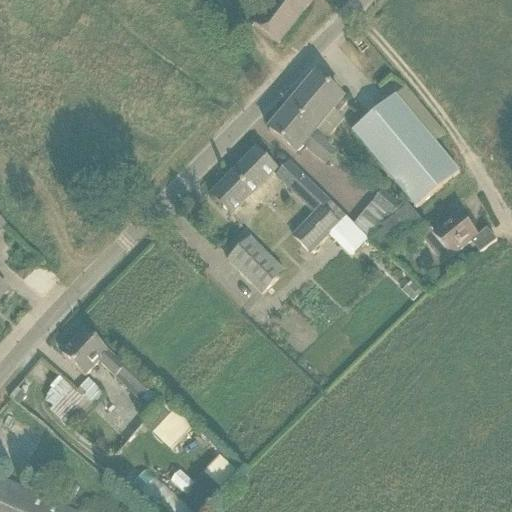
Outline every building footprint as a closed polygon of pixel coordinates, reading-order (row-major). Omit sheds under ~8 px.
[(313,0),(258,0),(268,7),(253,27),(279,46),(313,0)] [(347,104),(331,90),(315,77),(287,111),(314,134),(315,134),(337,152),(338,151),(318,133),(335,114),(337,116),(347,104)] [(390,102),(351,134),(415,210),(444,187),(459,174),(434,144),(395,98),(390,102)] [(315,134),(314,134),(287,111),(269,133),(298,157),(304,150),(324,167),(337,152),(315,134)] [(278,173),(270,165),(256,151),(211,197),(232,218),(278,173)] [(290,164),(275,178),(280,183),(313,216),(291,238),(310,257),(329,238),(348,220),(332,204),(331,204),(330,205),(299,173),(290,164)] [(400,208),(383,194),(382,192),(372,204),(391,218),(400,208)] [(443,266),(478,237),(459,214),(433,236),(426,228),(408,243),(416,253),(425,245),(443,266)] [(262,299),(286,273),(250,238),(226,263),(262,299)] [(511,278),(491,297),(511,319),(511,278)] [(110,355),(99,346),(85,332),(62,356),(86,380),(99,366),(124,390),(128,387),(142,400),(153,389),(126,364),(124,367),(111,354),(110,355)] [(50,413),(97,413),(97,383),(50,383),(50,413)] [(175,409),(168,416),(159,407),(142,426),(152,435),(169,417),(190,437),(197,429),(175,409)] [(167,511),(179,499),(147,470),(136,482),(167,511)] [(72,511),(17,487),(0,479),(0,511),(72,511)] [(212,504),(227,489),(218,480),(205,497),(212,504)]
